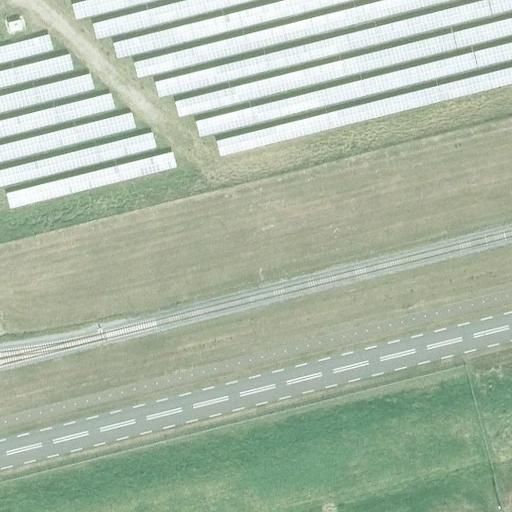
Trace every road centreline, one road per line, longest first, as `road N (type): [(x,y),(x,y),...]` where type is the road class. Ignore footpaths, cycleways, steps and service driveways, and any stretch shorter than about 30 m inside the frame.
road 1 (unclassified): [(511,326),(0,452)]
road 2 (track): [(30,0),(159,122)]
